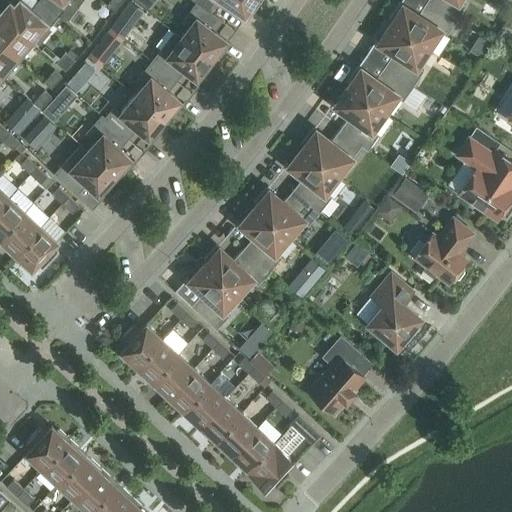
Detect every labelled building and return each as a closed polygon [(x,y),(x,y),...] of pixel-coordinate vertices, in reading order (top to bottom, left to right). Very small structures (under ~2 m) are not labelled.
[(0,12),(0,14),(29,40),(43,23),(48,27),(58,15),(38,0),(37,0),(32,7),(23,0),(18,0),(11,9),(7,5),(0,12)] [(38,0),(58,15),(67,3),(62,0),(38,0)] [(108,0),(106,4),(114,10),(121,0),(108,0)] [(151,0),(135,0),(147,8),(153,1),(151,0)] [(212,13),(212,12),(221,0),(244,16),(245,15),(244,14),(248,8),(252,11),(259,0),(193,0),(196,2),(212,13)] [(425,0),(425,1),(455,19),(465,3),(459,0),(425,0)] [(389,23),(427,48),(438,30),(445,35),(455,19),(425,1),(417,14),(398,2),(388,18),(391,20),(389,23)] [(196,2),(182,20),(188,25),(180,36),(211,59),(213,55),(216,56),(218,56),(220,54),(230,42),(229,41),(228,42),(210,27),(218,16),(212,12),(212,13),(196,2)] [(0,43),(14,56),(29,40),(0,14),(0,43)] [(427,48),(389,23),(378,41),(375,38),(374,40),(392,52),(384,65),(413,85),(423,69),(416,65),(427,48)] [(488,27),(484,36),(492,40),(497,32),(488,27)] [(211,59),(180,36),(174,31),(151,61),(172,77),(180,66),(198,81),(199,82),(209,69),(209,67),(209,65),(208,63),(211,59)] [(489,42),(478,35),(469,49),(480,56),(489,42)] [(0,72),(14,56),(0,43),(0,72)] [(97,43),(87,55),(101,66),(111,54),(97,43)] [(55,62),(64,71),(74,60),(64,51),(55,62)] [(172,77),(151,61),(136,79),(143,84),(134,94),(163,118),(166,115),(168,116),(171,116),(173,114),(183,102),(182,101),(182,102),(164,87),(172,77)] [(347,86),(383,112),(395,95),(402,100),(413,85),(384,65),(374,78),(356,65),(346,80),(349,83),(347,86)] [(42,80),(50,87),(61,75),(53,68),(42,80)] [(57,93),(55,96),(64,104),(66,106),(77,94),(74,91),(65,84),(57,93)] [(339,128),(367,149),(378,133),(372,129),(383,112),(347,86),(335,103),(331,101),(330,102),(348,115),(339,128)] [(51,95),(43,89),(32,101),(40,107),(51,95)] [(163,118),(134,94),(119,112),(113,107),(104,117),(124,134),(132,125),(150,140),(151,141),(161,129),(162,127),(162,124),(160,122),(163,118)] [(26,96),(4,122),(17,133),(39,108),(26,96)] [(33,126),(43,136),(52,128),(54,125),(43,115),(33,126)] [(124,134),(104,117),(101,115),(85,132),(94,140),(85,150),(113,176),(116,172),(119,173),(121,173),(123,172),(134,160),(133,159),(132,160),(115,144),(124,134)] [(0,137),(2,139),(9,132),(0,123),(0,137)] [(301,147),(337,175),(360,144),(367,149),(339,128),(329,140),(312,127),(300,142),(304,144),(301,147)] [(9,132),(2,139),(12,149),(19,141),(9,132)] [(468,136),(457,153),(476,166),(458,192),(496,218),(499,213),(505,217),(511,206),(511,196),(511,193),(511,191),(508,189),(511,183),(511,162),(495,151),(493,153),(468,136)] [(113,176),(85,150),(79,145),(54,173),(72,191),(82,180),(99,196),(99,197),(100,198),(110,186),(111,184),(111,181),(110,179),(113,176)] [(292,188),(319,211),(331,196),(324,191),(337,175),(301,147),(289,164),(285,161),(284,162),(302,176),(292,188)] [(26,156),(19,163),(29,173),(36,166),(26,156)] [(16,166),(4,181),(12,187),(24,172),(16,166)] [(29,173),(40,183),(47,175),(36,166),(29,173)] [(428,195),(403,177),(391,194),(415,212),(428,195)] [(58,186),(51,193),(61,202),(68,195),(58,186)] [(253,206),(288,235),(301,220),(307,225),(319,211),(292,188),(282,201),(265,186),(253,201),(256,203),(253,206)] [(0,204),(8,196),(0,188),(0,204)] [(68,195),(61,202),(71,212),(78,205),(68,195)] [(388,195),(381,204),(394,214),(401,205),(388,195)] [(0,236),(24,211),(8,196),(0,204),(0,236)] [(242,247),(269,270),(281,256),(275,251),(288,235),(253,206),(240,222),(237,220),(236,221),(253,235),(242,247)] [(12,255),(40,225),(24,211),(0,236),(0,240),(4,244),(2,245),(12,255)] [(351,214),(341,228),(352,236),(362,223),(351,214)] [(473,232),(452,216),(437,236),(432,232),(413,256),(425,265),(422,269),(433,277),(435,273),(447,282),(466,258),(456,251),(460,245),(462,246),(473,232)] [(40,225),(12,255),(23,264),(24,263),(30,268),(38,260),(43,264),(41,267),(42,268),(57,252),(55,251),(53,253),(49,249),(56,240),(55,240),(64,231),(48,217),(40,225)] [(356,242),(347,252),(359,263),(368,252),(356,242)] [(269,270),(242,247),(232,259),(215,244),(203,258),(206,261),(203,263),(237,294),(250,279),(256,284),(269,270)] [(223,309),(237,294),(203,263),(189,279),(186,276),(185,277),(201,292),(190,305),(215,329),(229,314),(223,309)] [(368,322),(395,345),(400,339),(403,342),(417,326),(414,323),(419,317),(402,303),(413,290),(390,271),(370,295),(382,305),(368,322)] [(176,301),(169,309),(180,318),(187,311),(176,301)] [(268,308),(262,314),(274,324),(280,317),(285,311),(274,301),(268,308)] [(187,311),(180,318),(190,328),(197,320),(187,311)] [(290,322),(303,326),(305,317),(292,314),(290,322)] [(134,368),(162,338),(145,323),(138,331),(133,326),(135,324),(133,323),(119,339),(120,340),(122,338),(127,343),(119,351),(125,357),(124,358),(134,368)] [(208,331),(201,338),(212,348),(218,340),(208,331)] [(354,391),(353,389),(374,365),(340,336),(322,356),(331,363),(308,391),(332,412),(343,400),(345,401),(354,391)] [(151,381),(177,353),(162,338),(134,368),(144,377),(146,375),(151,381)] [(256,348),(245,339),(238,347),(248,356),(256,348)] [(218,340),(212,348),(222,357),(229,350),(218,340)] [(257,350),(249,360),(250,360),(254,365),(261,371),(270,362),(257,350)] [(166,397),(193,367),(177,353),(151,381),(157,386),(155,388),(166,397)] [(244,356),(237,363),(247,372),(254,365),(250,360),(249,360),(244,356)] [(254,365),(247,372),(258,382),(265,374),(261,371),(254,365)] [(183,410),(209,382),(193,367),(166,397),(176,406),(177,405),(183,410)] [(197,426),(225,397),(209,382),(183,410),(189,415),(187,417),(197,426)] [(265,397),(275,406),(282,399),(272,389),(265,397)] [(209,434),(215,439),(241,411),(225,397),(197,426),(207,436),(209,434)] [(282,399),(275,406),(285,416),(292,408),(282,399)] [(229,456),(257,426),(241,411),(215,439),(220,445),(219,446),(229,456)] [(273,441),(246,469),(263,484),(270,477),(274,481),(274,482),(275,483),(288,469),(287,468),(286,469),(281,464),(289,456),(286,453),(303,436),(312,444),(320,434),(298,414),(289,423),(290,424),(274,442),(273,441)] [(25,453),(41,468),(69,438),(59,429),(57,431),(51,425),(43,433),(38,429),(40,426),(39,425),(24,441),(26,442),(27,440),(32,445),(25,453)] [(246,469),(273,441),(257,426),(229,456),(239,465),(241,463),(246,469)] [(69,438),(41,468),(57,483),(83,455),(77,449),(79,448),(69,438)] [(83,455),(57,483),(73,497),(100,467),(90,458),(89,460),(83,455)] [(100,467),(73,497),(88,511),(115,484),(109,479),(111,477),(100,467)] [(16,495),(23,488),(12,478),(6,486),(16,495)] [(115,484),(88,511),(117,511),(132,497),(122,487),(120,489),(115,484)] [(23,488),(16,495),(26,505),(33,497),(23,488)] [(132,497),(117,511),(144,511),(141,508),(142,506),(132,497)] [(0,511),(24,511),(9,498),(0,508),(0,511)]
